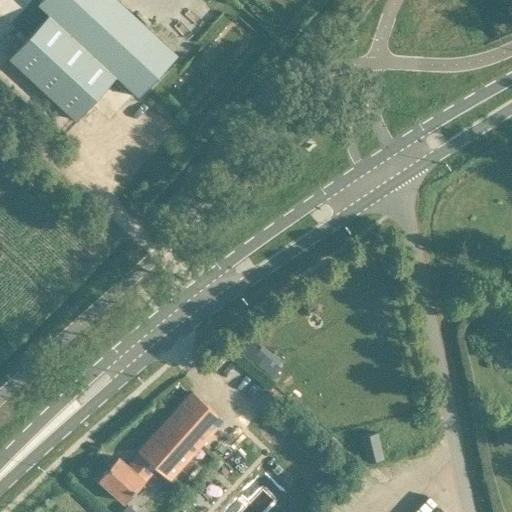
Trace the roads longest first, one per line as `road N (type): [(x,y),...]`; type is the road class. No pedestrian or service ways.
road 1 (primary): [(375,157),(105,359),(54,423)]
road 2 (primary): [(54,423),(389,184)]
road 3 (unclassified): [(473,511),(404,213),(389,184)]
road 4 (unknown): [(0,111),(148,246)]
road 5 (primary): [(511,76),(375,157)]
road 6 (primary): [(389,184),(511,106)]
